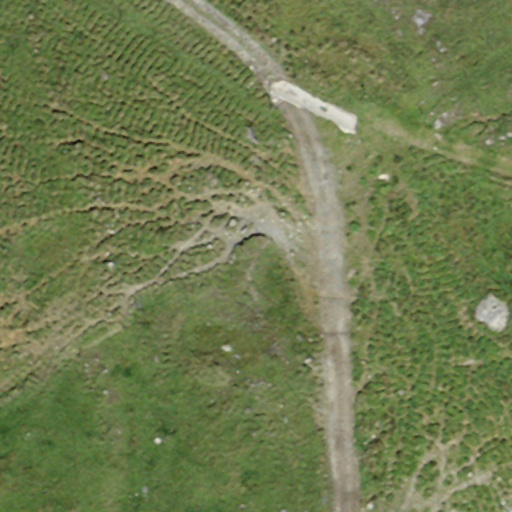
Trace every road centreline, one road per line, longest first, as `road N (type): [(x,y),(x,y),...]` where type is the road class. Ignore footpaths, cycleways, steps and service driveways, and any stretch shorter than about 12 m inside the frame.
road 1 (track): [(303,105),(324,205),(342,511)]
road 2 (track): [(186,0),(232,33),(303,105),(511,170)]
